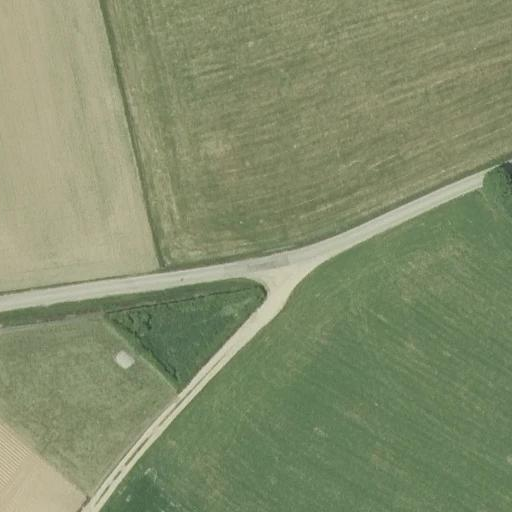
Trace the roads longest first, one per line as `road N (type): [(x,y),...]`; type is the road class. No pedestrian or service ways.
road 1 (unclassified): [(0,304),(315,254),(511,166)]
road 2 (track): [(91,511),(315,254)]
